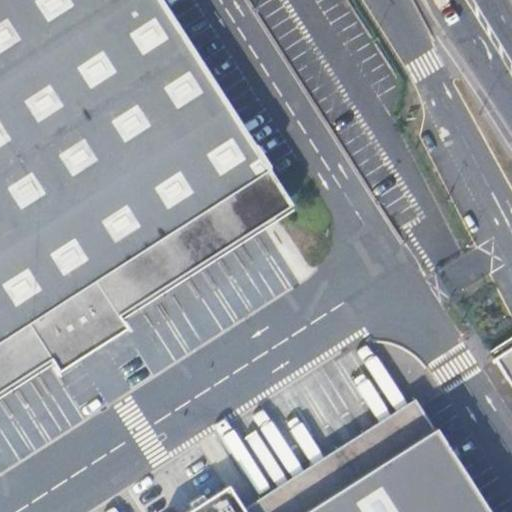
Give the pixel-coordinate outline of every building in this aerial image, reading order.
[(0,0),(0,365),(37,342),(45,355),(54,370),(122,327),(104,300),(173,256),(239,213),(278,188),(157,0),(0,0)] [(239,213),(173,256),(181,269),(247,226),(239,213)] [(37,342),(0,365),(0,384),(45,355),(37,342)] [(511,346),(494,358),(511,387),(511,346)] [(485,511),(417,407),(256,511),(242,511),(227,489),(204,503),(209,511),(485,511)] [(209,511),(204,503),(227,489),(224,485),(202,500),(199,494),(190,500),(182,505),(186,511),(184,511),(209,511)]
